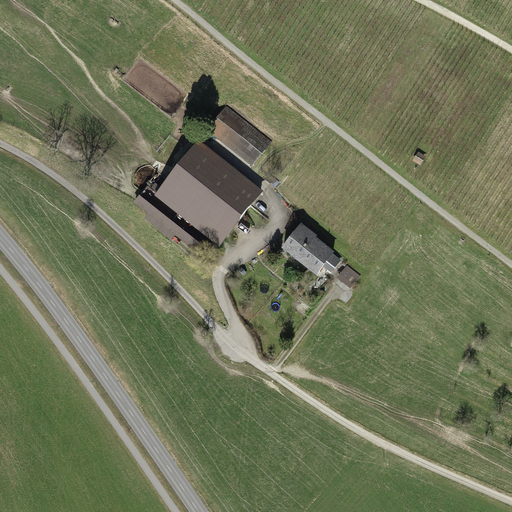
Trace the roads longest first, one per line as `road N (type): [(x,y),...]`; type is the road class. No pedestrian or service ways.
road 1 (track): [(179,0),(511,262)]
road 2 (secondary): [(0,235),(199,511)]
road 3 (track): [(233,344),(351,426),(511,500)]
road 4 (track): [(0,143),(102,212),(233,344)]
road 5 (track): [(176,511),(0,267)]
road 6 (track): [(233,344),(238,329),(219,274),(262,239),(283,205)]
